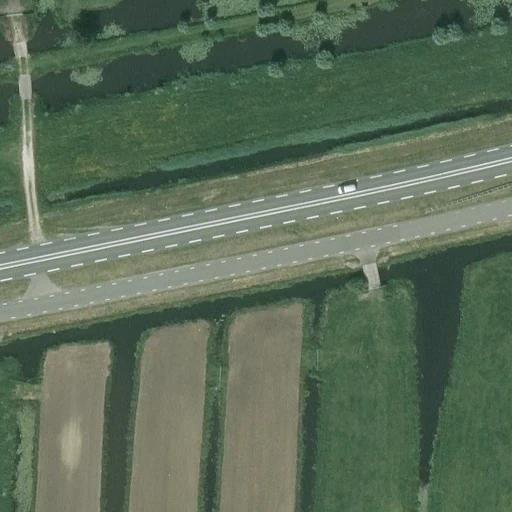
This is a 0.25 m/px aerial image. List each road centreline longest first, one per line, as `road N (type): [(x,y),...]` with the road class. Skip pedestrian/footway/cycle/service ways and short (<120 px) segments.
road 1 (primary): [(0,266),(511,153)]
road 2 (unclassified): [(511,200),(0,308)]
road 3 (track): [(22,26),(43,304)]
